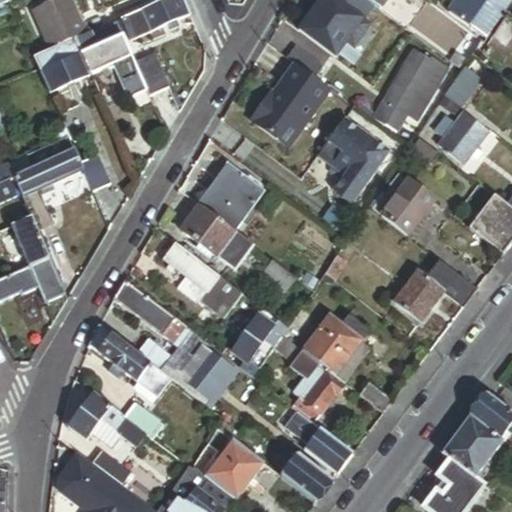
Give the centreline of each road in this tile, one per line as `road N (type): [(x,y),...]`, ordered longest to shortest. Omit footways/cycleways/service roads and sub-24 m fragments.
road 1 (residential): [(233,62),(69,334),(31,439)]
road 2 (tertiary): [(511,309),(358,511)]
